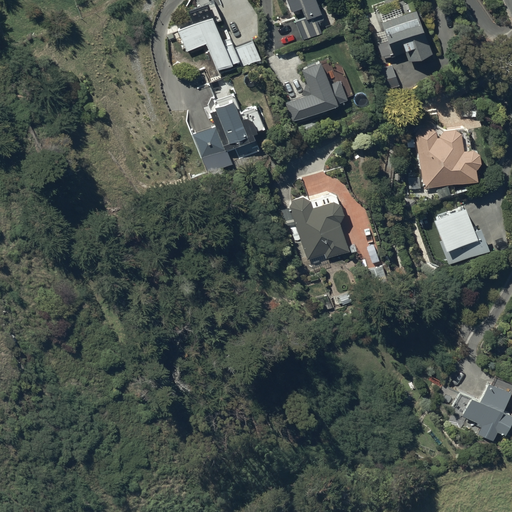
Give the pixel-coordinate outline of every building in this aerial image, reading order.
[(189,11),(193,18),(176,25),(186,49),(205,41),(220,76),(261,58),(252,39),(234,47),(229,36),(223,38),(213,16),(219,14),(213,0),(189,11)] [(287,0),(290,8),(300,4),(304,15),(295,19),(302,38),(321,30),(317,19),(323,17),(316,0),(287,0)] [(431,50),(416,8),(381,21),(387,38),(377,42),(382,56),(383,55),(384,58),(404,50),(408,59),(431,50)] [(111,47),(81,58),(94,92),(139,75),(132,54),(128,55),(124,45),(112,49),(111,47)] [(296,125),(319,115),(317,110),(347,97),(339,78),(330,82),(319,58),(300,66),(310,90),(284,101),(293,120),(294,120),(296,125)] [(382,90),(399,84),(391,63),(374,69),(382,90)] [(214,125),(193,134),(202,157),(225,148),(231,162),(260,151),(251,131),(264,125),(256,105),(241,111),(233,92),(214,100),(216,104),(214,105),(215,108),(209,110),(214,125)] [(153,159),(144,163),(150,179),(156,177),(158,181),(193,166),(184,143),(181,144),(179,139),(169,143),(162,127),(158,129),(155,122),(141,127),(153,159)] [(473,146),(463,147),(460,130),(455,125),(442,127),(438,133),(438,134),(436,135),(435,129),(429,124),(418,126),(414,131),(423,187),(478,178),(476,166),(480,159),(479,150),(473,146)] [(289,207),(280,210),(285,226),(295,223),(306,258),(324,252),(325,256),(349,249),(339,219),(343,211),(336,194),(329,191),(310,198),(302,194),(292,198),(288,205),(289,207)] [(464,203),(432,215),(441,238),(438,239),(448,263),(488,247),(479,224),(473,226),(464,203)] [(382,264),(365,269),(370,283),(386,278),(382,264)] [(479,398),(470,394),(461,414),(477,421),(476,423),(480,425),(477,432),(493,439),(497,430),(504,433),(511,415),(511,411),(503,408),(511,390),(487,380),(479,398)]
